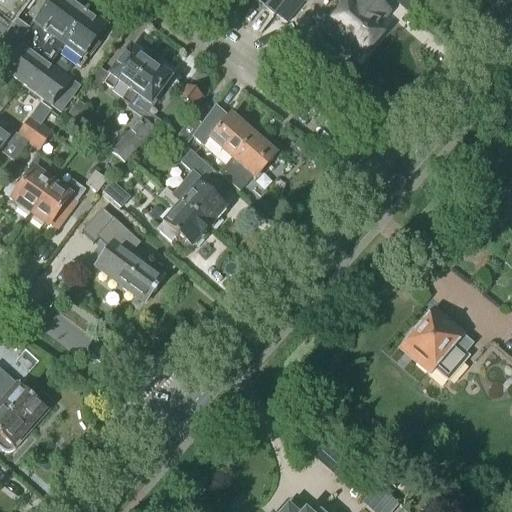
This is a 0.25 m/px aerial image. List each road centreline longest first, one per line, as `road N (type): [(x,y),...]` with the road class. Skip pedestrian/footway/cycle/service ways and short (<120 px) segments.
road 1 (tertiary): [(178,417),(390,178)]
road 2 (residential): [(390,178),(153,0)]
road 3 (residential): [(178,417),(0,284)]
road 4 (tertiary): [(390,178),(511,42)]
road 5 (tertiary): [(97,511),(178,417)]
